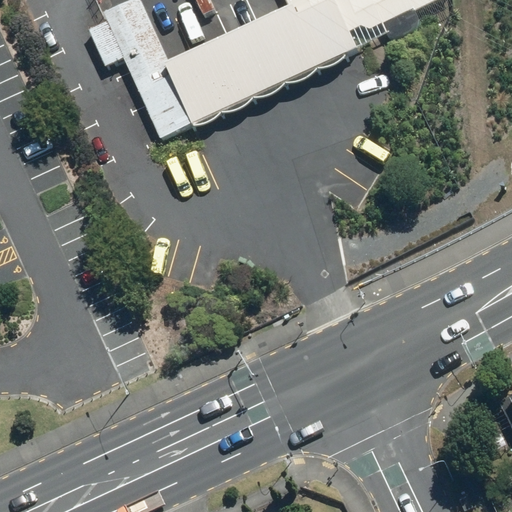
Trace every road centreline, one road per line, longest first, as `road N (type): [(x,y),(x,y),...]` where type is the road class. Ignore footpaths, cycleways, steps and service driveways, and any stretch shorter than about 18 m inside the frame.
road 1 (primary): [(352,366),(42,511)]
road 2 (primary): [(511,286),(352,366)]
road 3 (tertiary): [(420,511),(352,366)]
